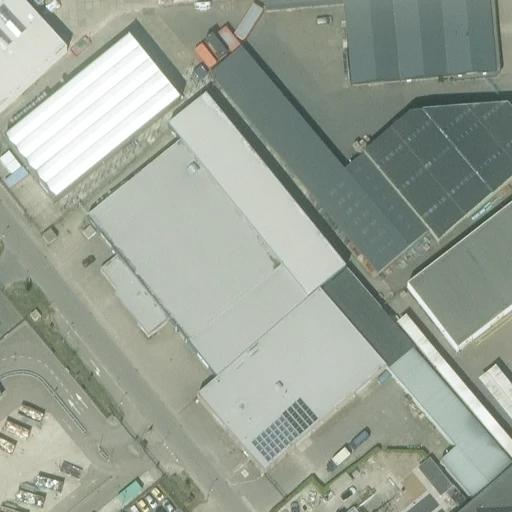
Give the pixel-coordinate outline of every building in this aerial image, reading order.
[(8,0),(0,7),(0,114),(65,55),(39,26),(15,0),(8,0)] [(494,77),(486,0),(261,0),(263,14),(343,7),(350,89),(474,79),(494,77)] [(127,42),(2,143),(53,207),(178,105),(127,42)] [(209,77),(313,201),(375,275),(425,233),(436,246),(511,181),(511,117),(504,108),(410,119),(344,175),(239,51),(209,77)] [(347,66),(346,54),(307,55),(307,67),(347,66)] [(200,101),(163,133),(176,148),(84,222),(115,260),(99,274),(118,297),(121,295),(128,303),(125,306),(140,324),(136,327),(147,340),(168,324),(216,383),(260,345),(308,304),(318,295),(346,271),(200,101)] [(511,208),(406,290),(456,355),(511,311),(511,208)] [(47,247),(56,241),(49,233),(41,239),(47,247)] [(318,295),(308,304),(260,345),(216,383),(196,401),(262,478),(385,372),(387,375),(412,353),(413,352),(345,274),(319,296),(318,295)] [(511,469),(412,353),(387,375),(454,452),(438,466),(472,506),(511,471),(511,469)] [(511,387),(501,374),(483,389),(511,423),(511,387)] [(511,511),(511,471),(464,511),(511,511)] [(136,494),(120,509),(122,511),(132,511),(143,501),(136,494)] [(460,499),(451,506),(456,511),(462,511),(467,508),(460,499)]
